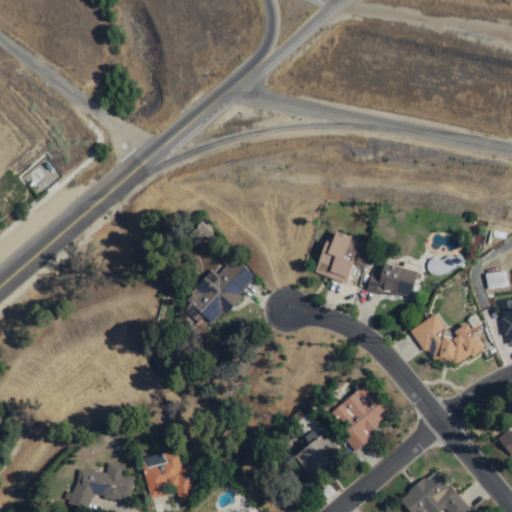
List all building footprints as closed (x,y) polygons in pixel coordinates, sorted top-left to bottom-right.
[(349,242),(361,247),(358,256),(354,255),(351,263),(342,260),(341,263),(353,268),(345,286),(317,275),(314,274),(325,243),(330,245),(334,233),(350,239),(349,242)] [(244,265),(257,278),(240,296),(243,299),(224,319),(221,316),(212,325),(207,319),(196,329),(183,314),(192,306),(189,302),(196,295),(194,293),(214,272),(219,276),(226,268),(221,262),(231,252),(237,258),(244,265)] [(462,265),(458,253),(424,265),(429,277),(462,265)] [(416,272),(409,301),(387,295),(387,297),(364,292),(368,274),(379,276),(382,264),(416,272)] [(505,287),(504,272),(483,273),(485,289),(505,287)] [(511,298),(497,301),(503,345),(511,343),(511,298)] [(442,340),(455,341),(457,340),(453,335),(465,327),(483,352),(471,360),(469,358),(455,367),(451,362),(449,361),(442,365),(438,359),(432,363),(425,352),(422,353),(409,334),(434,316),(448,335),(442,340)] [(367,386),(390,414),(379,424),(381,427),(369,438),(371,441),(357,454),(342,438),(346,434),(332,417),(337,412),(355,396),(367,386)] [(511,453),(507,456),(496,441),(511,431),(509,428),(511,425),(511,453)] [(323,432),(325,435),(326,434),(343,456),(312,480),(295,458),(310,446),(306,440),(315,434),(317,437),(323,432)] [(178,455),(182,470),(191,467),(194,477),(185,480),(186,485),(195,482),(198,492),(196,493),(191,503),(190,503),(180,505),(176,490),(172,492),(170,487),(165,488),(168,497),(152,502),(146,479),(141,463),(167,455),(168,458),(178,455)] [(126,469),(125,478),(135,480),(131,502),(121,500),(121,503),(102,499),(103,497),(95,496),(87,511),(82,511),(68,506),(77,484),(80,470),(107,475),(108,466),(126,469)] [(434,473),(446,488),(449,485),(471,511),(446,511),(445,510),(442,511),(407,511),(399,502),(408,494),(408,493),(434,473)]
